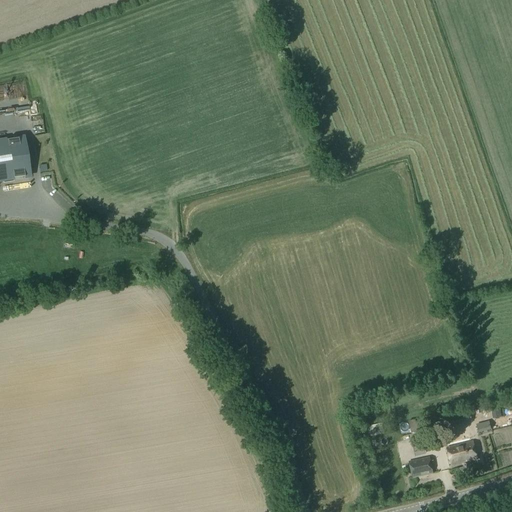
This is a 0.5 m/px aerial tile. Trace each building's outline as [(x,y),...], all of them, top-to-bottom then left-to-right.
[(0,181),(29,176),(23,138),(0,141),(0,181)] [(500,418),(498,405),(491,406),(493,419),(500,418)] [(469,410),(410,423),(412,434),(472,421),(469,410)] [(381,424),(368,427),(371,438),(384,434),(381,424)] [(473,442),(447,449),(451,467),(478,460),(473,442)] [(425,446),(413,449),(416,458),(427,455),(425,446)] [(429,458),(408,463),(412,479),(433,474),(429,458)] [(463,468),(459,469),(460,473),(464,472),(466,479),(473,477),(469,463),(462,465),(463,468)]
